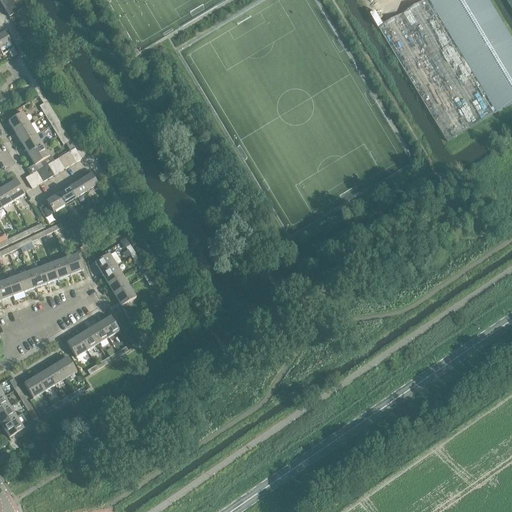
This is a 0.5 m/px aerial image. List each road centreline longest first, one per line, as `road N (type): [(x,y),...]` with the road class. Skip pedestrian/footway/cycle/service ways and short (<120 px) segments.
road 1 (unclassified): [(511,270),(152,511)]
road 2 (primary): [(232,511),(511,322)]
